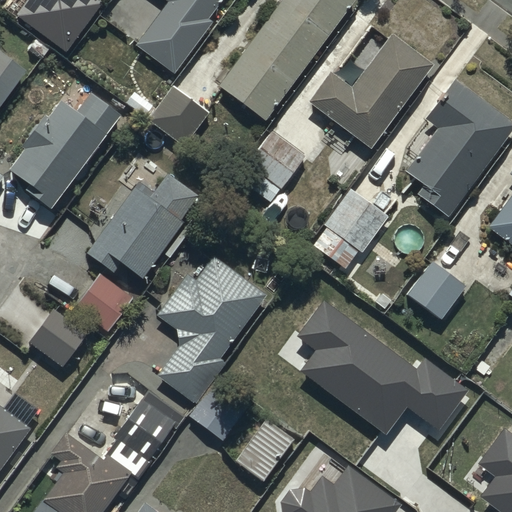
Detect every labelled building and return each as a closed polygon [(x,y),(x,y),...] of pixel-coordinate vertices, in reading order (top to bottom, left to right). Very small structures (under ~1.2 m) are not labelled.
[(103,7),(93,0),(30,0),(15,20),(64,57),(103,7)] [(217,0),(163,0),(132,44),(172,72),(209,19),(206,17),(217,0)] [(260,118),(347,0),(276,0),(215,84),(260,118)] [(367,147),(428,61),(387,31),(349,85),(326,69),(303,101),(367,147)] [(0,97),(22,67),(0,50),(0,97)] [(182,144),(208,109),(172,83),(146,118),(182,144)] [(448,218),(511,128),(511,123),(456,83),(425,125),(436,133),(406,174),(424,187),(418,196),(448,218)] [(79,182),(77,180),(86,168),(89,170),(101,153),(98,151),(120,119),(92,99),(79,117),(62,105),(49,123),(45,120),(23,151),(26,153),(10,176),(33,193),(29,198),(52,214),(68,193),(71,194),(79,182)] [(247,185),(268,201),(303,155),(267,128),(243,160),(257,171),(247,185)] [(118,181),(127,188),(83,251),(110,271),(117,261),(141,278),(181,221),(178,219),(196,193),(138,152),(118,181)] [(511,248),(511,178),(511,180),(511,181),(511,201),(489,232),(511,248)] [(356,248),(359,250),(385,215),(347,187),(321,224),(323,225),(310,243),(343,266),(356,248)] [(217,357),(263,292),(209,255),(192,279),(182,272),(154,314),(174,328),(177,344),(155,374),(193,402),(185,413),(221,440),(246,405),(211,379),(224,362),(217,357)] [(434,267),(410,300),(444,325),(468,291),(434,267)] [(130,295),(97,272),(73,306),(105,329),(130,295)] [(414,364),(320,295),(293,331),(312,345),(297,365),(382,428),(402,401),(435,426),(465,385),(422,353),(414,364)] [(85,330),(50,305),(25,340),(61,365),(85,330)] [(252,337),(228,370),(294,420),(319,387),(252,337)] [(137,396),(109,436),(144,461),(172,421),(137,396)] [(0,463),(27,425),(0,406),(0,463)] [(290,436),(263,417),(232,459),(259,479),(290,436)] [(511,511),(511,425),(502,419),(476,454),(494,467),(479,489),(511,511)] [(97,511),(126,470),(102,453),(99,458),(61,431),(46,453),(55,459),(51,465),(59,470),(39,500),(55,511),(53,511),(97,511)] [(387,511),(399,496),(346,457),(332,476),(319,467),(306,484),(302,482),(286,483),(276,496),(279,510),(282,511),(387,511)] [(157,511),(141,500),(132,511),(157,511)]
